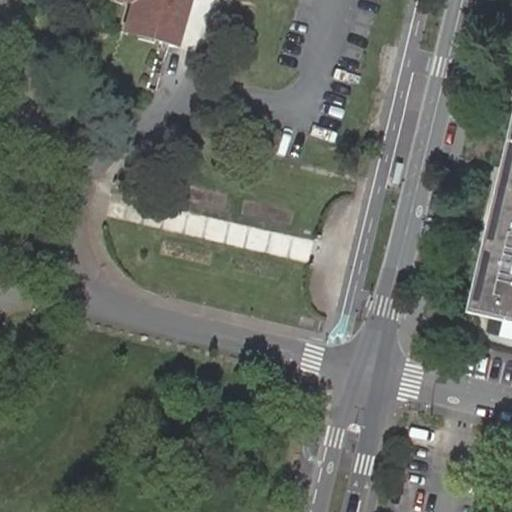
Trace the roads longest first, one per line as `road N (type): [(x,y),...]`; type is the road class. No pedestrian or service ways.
road 1 (residential): [(374,371),(464,0)]
road 2 (residential): [(374,371),(348,389),(319,511)]
road 3 (residential): [(353,511),(379,396),(374,371)]
road 4 (residential): [(374,371),(511,405)]
